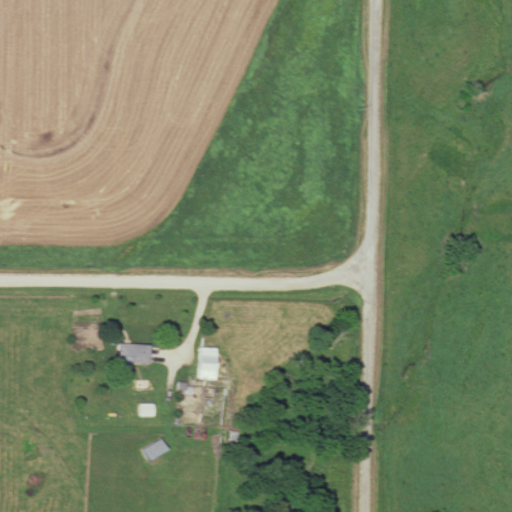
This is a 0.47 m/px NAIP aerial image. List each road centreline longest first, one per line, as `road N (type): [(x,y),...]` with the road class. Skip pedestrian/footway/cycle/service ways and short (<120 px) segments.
road 1 (residential): [(365,511),(378,0)]
road 2 (residential): [(374,269),(0,275)]
